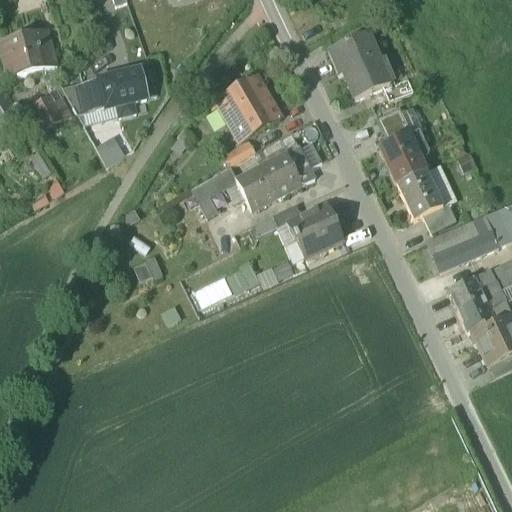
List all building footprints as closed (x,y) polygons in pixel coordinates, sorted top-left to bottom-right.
[(110,0),(115,11),(126,7),(124,2),(129,0),(110,0)] [(0,46),(0,62),(6,84),(41,74),(51,72),(56,70),(46,34),(0,46)] [(340,73),(353,104),(381,93),(388,90),(365,38),(331,53),(327,54),(336,75),(340,73)] [(58,95),(51,72),(41,74),(47,97),(49,101),(52,107),(62,102),(58,95)] [(115,111),(118,122),(135,118),(132,107),(146,104),(145,102),(139,77),(138,74),(83,87),(91,117),(115,111)] [(139,77),(145,102),(156,99),(150,74),(139,77)] [(215,107),(239,148),(280,123),(264,96),(256,82),(215,107)] [(381,93),(387,107),(413,98),(407,82),(388,90),(381,93)] [(73,90),(81,120),(91,117),(83,87),(73,90)] [(77,121),(81,120),(73,90),(62,92),(77,121)] [(0,129),(1,132),(16,123),(0,98),(0,129)] [(30,111),(43,136),(62,125),(52,107),(49,101),(30,111)] [(202,107),(205,113),(215,107),(212,101),(202,107)] [(72,120),(62,102),(52,107),(62,125),(72,120)] [(91,117),(81,120),(83,131),(118,122),(115,111),(91,117)] [(375,124),(387,149),(408,140),(410,139),(401,118),(398,113),(375,124)] [(410,139),(418,135),(422,133),(412,113),(401,118),(410,139)] [(368,127),(380,153),(387,149),(375,124),(368,127)] [(410,139),(408,140),(420,165),(425,162),(427,156),(418,135),(410,139)] [(284,159),(297,152),(290,138),(261,154),(266,162),(282,154),(284,159)] [(425,176),(420,165),(408,140),(387,149),(380,153),(377,154),(395,190),(424,177),(425,176)] [(94,152),(105,173),(123,161),(111,141),(94,152)] [(223,161),(229,173),(253,159),(247,147),(223,161)] [(311,147),(298,154),(309,174),(322,167),(311,147)] [(297,152),(284,159),(260,172),(276,203),(314,184),(309,174),(298,154),(297,152)] [(253,159),(257,167),(266,162),(261,154),(253,159)] [(257,167),(260,172),(284,159),(282,154),(266,162),(257,167)] [(51,177),(37,155),(28,161),(42,183),(51,177)] [(462,178),(474,172),(468,159),(456,165),(462,178)] [(441,212),(446,210),(457,205),(440,170),(425,176),(424,177),(441,212)] [(250,215),(276,203),(260,172),(236,184),(235,185),(235,187),(244,204),(250,215)] [(234,184),(235,185),(236,184),(229,173),(202,189),(207,200),(234,184)] [(441,212),(424,177),(395,190),(412,226),(421,222),(441,212)] [(244,204),(235,187),(225,193),(233,209),(244,204)] [(191,195),(206,224),(217,218),(207,200),(202,189),(191,195)] [(271,221),(277,233),(285,229),(285,228),(301,221),(296,210),(283,216),(271,221)] [(295,248),(303,264),(343,246),(326,210),(301,221),(285,228),(285,229),(294,248),(295,248)] [(421,222),(428,236),(453,225),(446,210),(441,212),(421,222)] [(511,212),(511,210),(484,222),(426,246),(428,249),(440,278),(497,254),(497,253),(511,246),(511,212)] [(255,242),(275,233),(277,233),(271,221),(250,231),(255,242)] [(285,229),(277,233),(275,233),(291,269),(303,264),(295,248),(294,248),(285,229)] [(154,260),(143,265),(144,267),(151,283),(151,285),(162,281),(154,260)] [(511,267),(511,265),(489,275),(499,295),(511,288),(511,267)] [(248,293),(259,287),(248,266),(237,271),(239,274),(248,293)] [(276,289),(294,281),(287,266),(269,273),(276,289)] [(151,283),(144,267),(132,272),(139,288),(151,283)] [(276,289),(269,273),(256,280),(259,287),(262,295),(276,289)] [(248,293),(239,274),(224,282),(234,300),(248,293)] [(489,275),(473,283),(476,290),(478,289),(484,301),(497,295),(499,295),(489,275)] [(456,315),(484,301),(478,289),(476,290),(473,283),(446,295),(456,315)] [(500,299),(504,309),(511,304),(511,288),(499,295),(497,295),(500,299)] [(484,301),(486,306),(500,299),(497,295),(484,301)] [(504,309),(500,299),(486,306),(490,314),(488,315),(492,322),(491,322),(493,327),(509,320),(509,319),(504,309)] [(486,306),(484,301),(456,315),(465,335),(469,333),(491,322),(492,322),(488,315),(490,314),(486,306)] [(181,324),(173,311),(159,318),(166,332),(181,324)] [(471,338),(487,372),(491,370),(511,359),(511,326),(509,320),(493,327),(494,328),(471,338)] [(469,333),(471,338),(494,328),(493,327),(491,322),(469,333)] [(511,359),(491,370),(496,381),(511,373),(511,359)]
